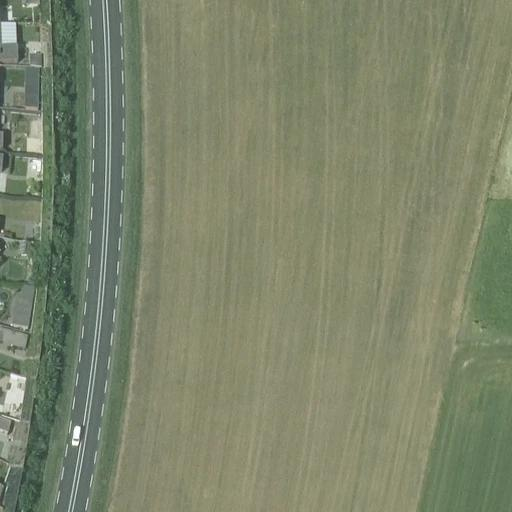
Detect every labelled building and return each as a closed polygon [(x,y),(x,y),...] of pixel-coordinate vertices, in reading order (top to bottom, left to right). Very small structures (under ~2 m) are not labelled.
[(0,36),(0,51),(17,51),(18,36),(0,36)] [(40,70),(40,58),(28,58),(28,70),(40,70)] [(23,100),(23,111),(37,112),(37,100),(23,100)] [(23,288),(17,317),(12,316),(10,327),(22,330),(26,330),(34,290),(26,289),(23,288)] [(22,337),(14,336),(12,347),(21,349),(23,350),(26,338),(22,337)] [(10,423),(0,420),(0,433),(7,435),(10,423)]
